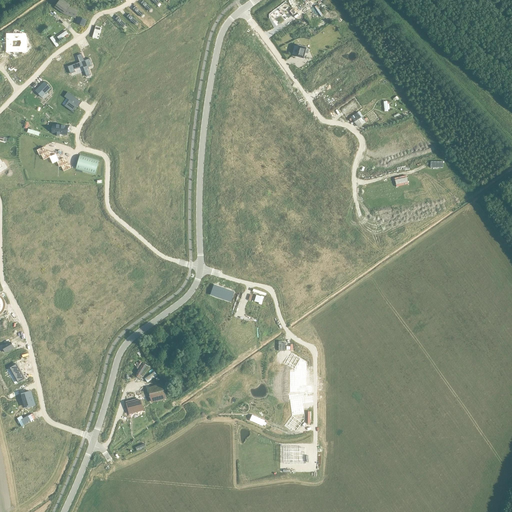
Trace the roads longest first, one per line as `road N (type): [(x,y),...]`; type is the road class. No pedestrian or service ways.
road 1 (residential): [(315,474),(312,348),(288,332),(270,288),(200,268)]
road 2 (tertiary): [(200,268),(207,98),(219,38),(241,9)]
road 3 (residential): [(200,268),(168,259),(111,213),(106,156),(74,138),(94,101)]
road 4 (tertiary): [(93,441),(121,350),(189,294),(200,268)]
road 5 (residential): [(93,441),(43,414),(23,320),(0,277)]
road 6 (residential): [(0,109),(86,34),(94,17),(132,0)]
road 7 (residential): [(331,122),(241,9)]
